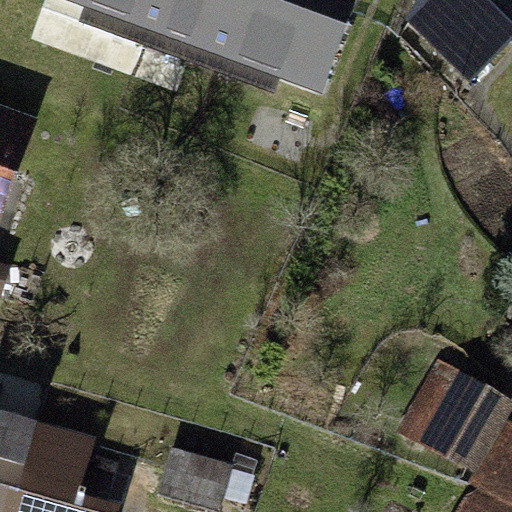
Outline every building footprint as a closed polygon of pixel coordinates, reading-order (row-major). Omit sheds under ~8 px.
[(338,74),(356,0),(37,0),(338,74)] [(503,44),(461,0),(412,0),(396,27),(453,83),(503,44)] [(0,189),(23,129),(0,120),(0,189)] [(503,405),(425,365),(382,448),(460,488),(503,405)] [(0,511),(104,511),(105,510),(71,501),(84,452),(0,429),(0,511)] [(511,511),(511,449),(503,444),(464,511),(511,511)] [(211,511),(226,475),(168,453),(149,501),(176,511),(211,511)]
